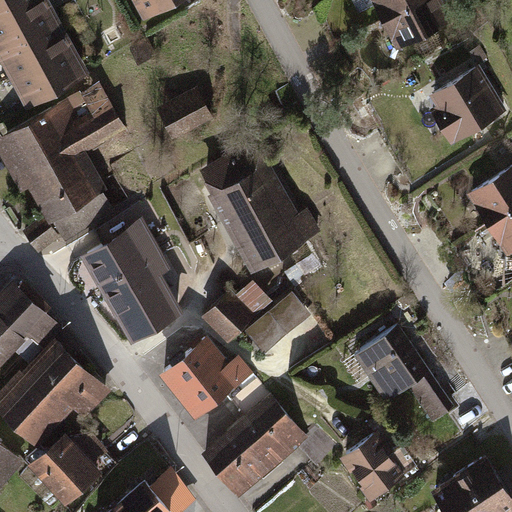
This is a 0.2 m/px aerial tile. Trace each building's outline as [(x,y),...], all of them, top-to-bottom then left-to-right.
[(44,0),(0,0),(0,70),(25,115),(68,90),(88,80),(44,0)] [(129,0),(140,18),(171,0),(129,0)] [(442,0),(367,0),(392,48),(452,17),(442,0)] [(475,65),(426,96),(434,108),(428,112),(449,145),(504,110),(475,65)] [(197,91),(160,109),(173,134),(209,115),(197,91)] [(73,96),(0,137),(0,157),(21,194),(27,190),(48,227),(55,223),(68,246),(118,217),(106,195),(109,194),(87,155),(127,133),(114,110),(90,124),(73,96)] [(253,138),(196,170),(251,266),(316,229),(303,206),(294,211),(253,138)] [(511,164),(464,196),(503,255),(511,249),(511,164)] [(143,222),(88,254),(133,330),(176,305),(156,272),(168,265),(143,222)] [(234,281),(205,308),(231,337),(277,295),(256,272),(239,287),(234,281)] [(0,360),(10,350),(24,363),(50,336),(58,327),(42,312),(47,307),(18,280),(14,284),(7,278),(0,285),(0,360)] [(266,348),(315,310),(298,288),(249,326),(266,348)] [(396,324),(351,355),(383,403),(406,387),(429,421),(451,406),(396,324)] [(203,334),(154,374),(191,419),(222,394),(248,371),(234,355),(226,362),(203,334)] [(107,390),(50,336),(24,363),(0,388),(0,414),(32,445),(68,407),(80,418),(107,390)] [(267,392),(248,371),(222,394),(241,416),(267,392)] [(241,416),(198,453),(235,496),(305,436),(267,392),(241,416)] [(375,429),(337,455),(367,497),(414,465),(400,445),(391,451),(375,429)] [(61,433),(24,466),(61,507),(97,475),(87,464),(104,450),(90,435),(66,438),(61,433)] [(0,482),(18,460),(0,445),(0,482)] [(511,511),(511,493),(487,454),(433,488),(448,511),(511,511)] [(168,511),(141,481),(106,511),(168,511)]
